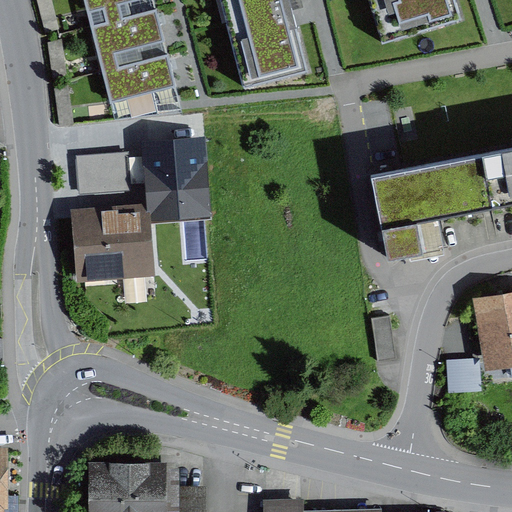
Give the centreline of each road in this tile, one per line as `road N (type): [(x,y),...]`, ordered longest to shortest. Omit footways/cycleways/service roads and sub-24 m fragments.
road 1 (unclassified): [(67,401),(39,338),(28,103),(9,0)]
road 2 (tertiary): [(67,401),(107,390),(407,470)]
road 3 (residential): [(511,258),(462,273),(439,301),(407,470)]
